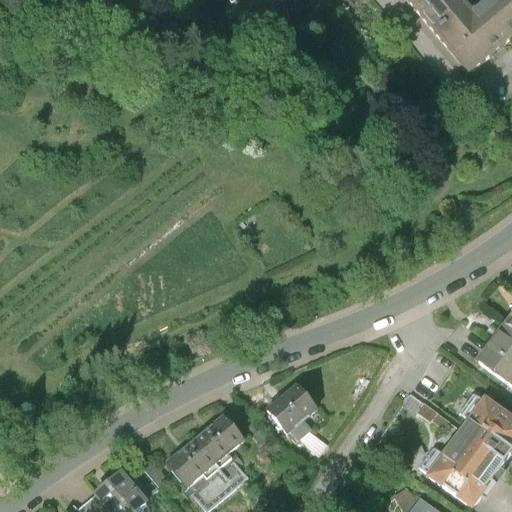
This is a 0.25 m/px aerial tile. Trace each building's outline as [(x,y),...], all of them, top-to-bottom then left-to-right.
[(511,0),(408,0),(468,73),(511,37),(511,0)] [(511,331),(491,360),(511,374),(511,331)] [(309,382),(279,407),(298,430),(328,406),(309,382)] [(427,476),(471,507),(511,449),(511,416),(485,397),(427,476)] [(419,403),(411,416),(441,435),(449,422),(419,403)] [(236,413),(208,437),(227,460),(255,436),(236,413)] [(199,483),(227,460),(208,437),(180,461),(199,483)] [(154,462),(170,483),(180,475),(163,455),(154,462)] [(108,489),(127,511),(139,511),(157,498),(131,467),(107,487),(108,489)] [(91,502),(99,511),(111,511),(112,511),(127,511),(108,489),(91,502)] [(455,511),(431,495),(417,511),(455,511)] [(75,511),(94,511),(85,502),(75,511)]
